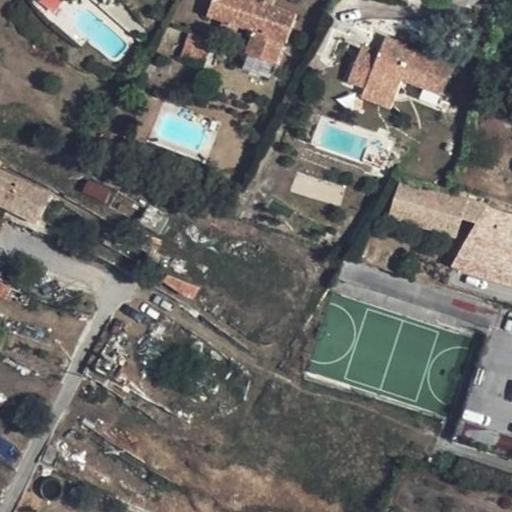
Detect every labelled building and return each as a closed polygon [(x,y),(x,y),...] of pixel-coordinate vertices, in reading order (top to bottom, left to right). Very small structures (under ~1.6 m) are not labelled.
[(258,1),(256,0),(214,0),(209,17),(254,32),(247,53),(250,54),(245,69),(270,78),(275,63),(278,64),(285,44),(288,44),(298,15),(273,6),(258,1)] [(215,41),(190,32),(182,56),(206,65),(215,41)] [(456,64),(386,38),(381,52),(364,46),(350,81),(367,87),(368,84),(398,95),(403,80),(428,90),(443,96),(456,64)] [(398,95),(368,84),(367,87),(363,97),(393,108),(398,95)] [(443,96),(428,90),(425,98),(440,104),(443,96)] [(51,195),(0,168),(0,203),(12,210),(37,223),(51,195)] [(463,219),(469,198),(450,193),(402,179),(390,218),(458,239),(463,219)] [(112,190),(89,180),(84,193),(107,202),(112,190)] [(489,205),(469,198),(463,219),(478,224),(489,205)] [(37,223),(12,210),(7,219),(34,230),(37,223)] [(511,215),(491,210),(477,234),(473,232),(460,255),(493,273),(497,266),(511,274),(511,215)] [(489,279),(493,273),(460,255),(454,266),(474,274),(489,279)] [(400,276),(346,259),(336,276),(394,295),(400,276)] [(511,285),(511,274),(497,266),(493,273),(489,279),(511,285)] [(447,291),(400,276),(394,295),(441,310),(447,291)] [(496,307),(447,291),(441,310),(489,326),(496,307)]
